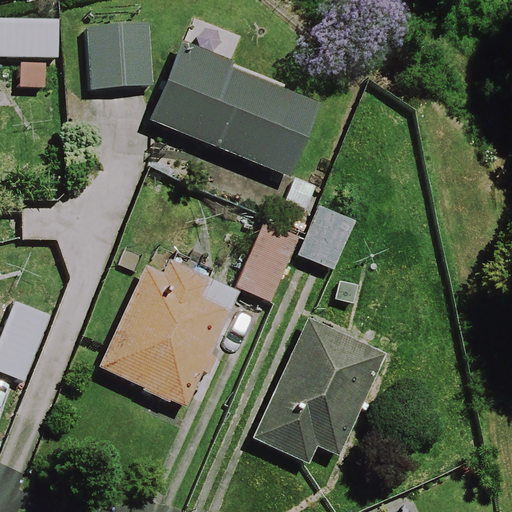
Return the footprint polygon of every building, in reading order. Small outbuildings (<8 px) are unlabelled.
[(0,65),(10,66),(9,95),(40,96),(41,67),(54,68),(56,26),(0,23),(0,65)] [(142,33),(87,30),(83,98),(138,101),(142,33)] [(291,95),(170,52),(141,135),(262,177),(291,95)] [(345,230),(310,215),(290,262),(326,277),(345,230)] [(266,311),(301,234),(261,216),(240,263),(225,256),(212,286),(146,257),(91,379),(177,417),(232,295),(266,311)] [(44,319),(4,305),(0,317),(0,384),(19,391),(44,319)] [(298,476),(307,455),(336,468),(389,349),(349,331),(344,342),(298,322),(241,450),(298,476)]
